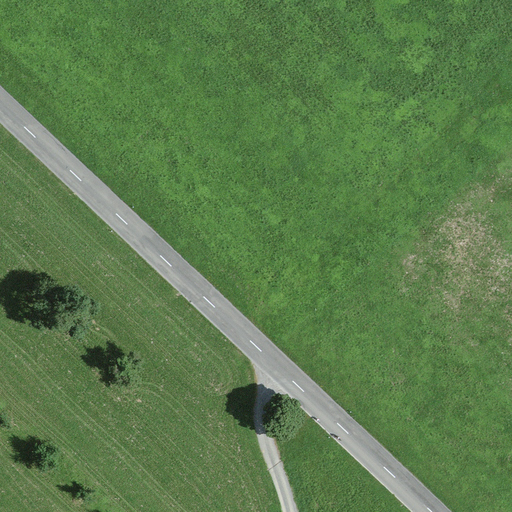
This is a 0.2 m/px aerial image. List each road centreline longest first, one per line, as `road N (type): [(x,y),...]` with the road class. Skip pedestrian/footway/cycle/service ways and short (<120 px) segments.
road 1 (tertiary): [(0,105),(424,511)]
road 2 (track): [(269,364),(257,413),(284,511)]
